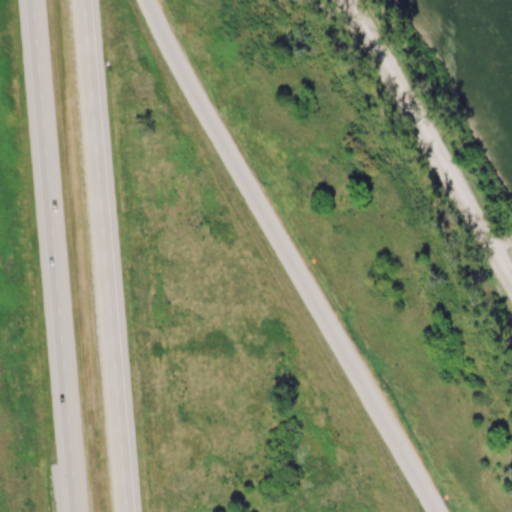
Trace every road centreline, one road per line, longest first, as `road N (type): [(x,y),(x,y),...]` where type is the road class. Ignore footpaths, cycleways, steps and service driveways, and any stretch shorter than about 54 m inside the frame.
road 1 (motorway): [(431,511),(139,0)]
road 2 (motorway): [(27,0),(74,511)]
road 3 (motorway): [(124,511),(78,0)]
road 4 (tertiary): [(341,0),(511,294)]
